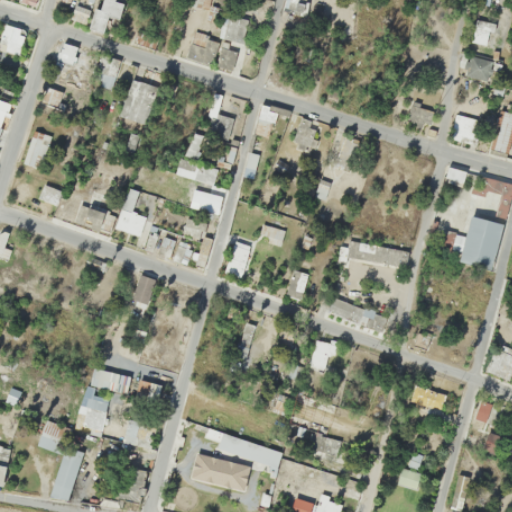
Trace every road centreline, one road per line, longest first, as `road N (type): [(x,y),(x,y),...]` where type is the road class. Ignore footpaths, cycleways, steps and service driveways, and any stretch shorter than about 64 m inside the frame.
road 1 (residential): [(0,213),(511,395)]
road 2 (residential): [(0,12),(511,173)]
road 3 (residential): [(146,511),(278,0)]
road 4 (residential): [(465,0),(398,354)]
road 5 (residential): [(511,225),(438,511)]
road 6 (residential): [(0,186),(51,30)]
